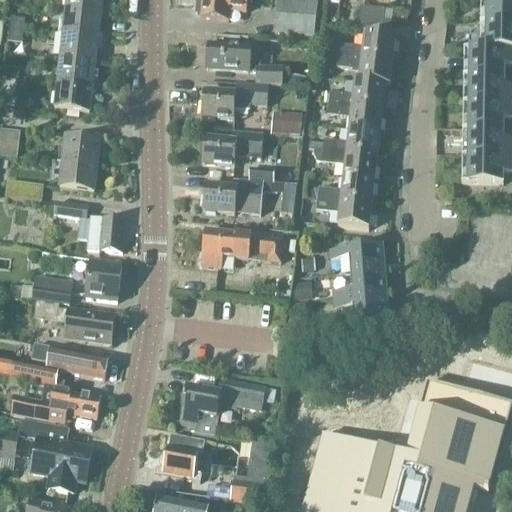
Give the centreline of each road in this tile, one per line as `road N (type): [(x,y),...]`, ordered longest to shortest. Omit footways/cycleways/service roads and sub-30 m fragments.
road 1 (tertiary): [(112,511),(150,329),(154,0)]
road 2 (residential): [(419,231),(438,0)]
